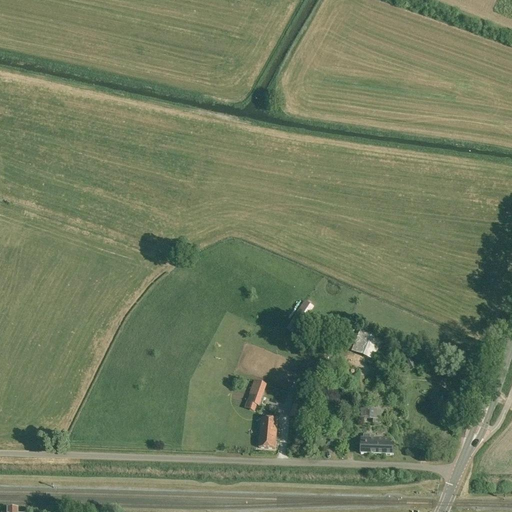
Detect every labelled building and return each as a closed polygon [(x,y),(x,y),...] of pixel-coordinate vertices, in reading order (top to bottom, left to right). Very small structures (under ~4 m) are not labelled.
[(286,329),(296,335),(313,308),(304,302),(286,329)] [(335,359),(353,367),(358,355),(376,362),(385,339),(350,324),(335,359)] [(416,369),(411,360),(406,362),(411,372),(416,369)] [(308,370),(304,380),(315,385),(319,375),(308,370)] [(259,407),(266,385),(254,381),(246,403),(259,407)] [(304,407),(294,404),(290,418),(300,421),(304,407)] [(362,419),(373,420),(379,420),(379,410),(362,409),(362,419)] [(259,449),(275,450),(278,421),(261,419),(259,449)] [(363,435),(363,440),(362,440),(361,454),(392,455),(393,446),(389,446),(389,439),(370,438),(370,435),(363,435)]
